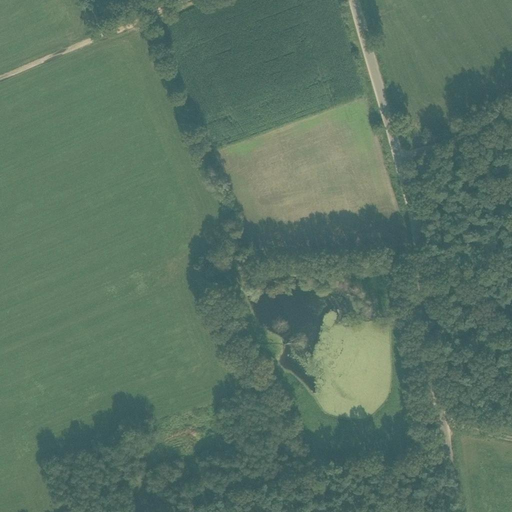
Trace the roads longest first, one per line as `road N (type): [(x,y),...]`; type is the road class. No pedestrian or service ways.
road 1 (unclassified): [(456,511),(415,218),(355,0)]
road 2 (track): [(447,457),(171,511)]
road 3 (track): [(188,0),(0,78)]
road 4 (track): [(511,111),(401,163)]
